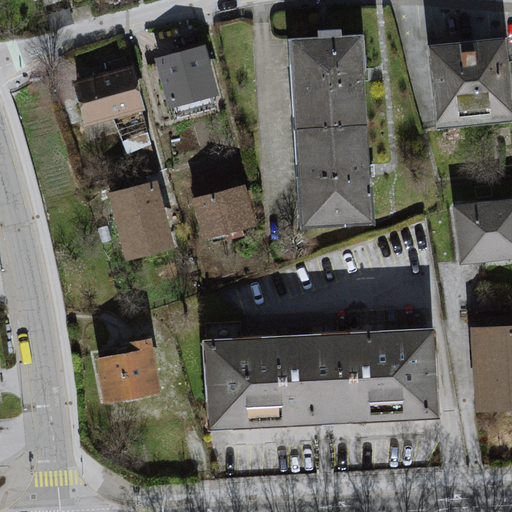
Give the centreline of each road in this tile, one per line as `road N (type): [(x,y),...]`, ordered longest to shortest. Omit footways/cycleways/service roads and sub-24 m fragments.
road 1 (residential): [(0,162),(36,303),(60,511)]
road 2 (residential): [(0,61),(206,0)]
